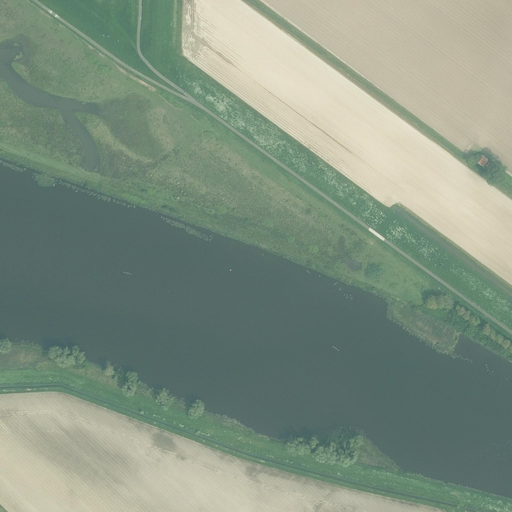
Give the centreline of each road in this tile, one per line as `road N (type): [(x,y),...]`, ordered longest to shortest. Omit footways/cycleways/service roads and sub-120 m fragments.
road 1 (unclassified): [(511,332),(195,103),(33,0)]
road 2 (track): [(0,375),(60,373),(335,467),(511,508)]
